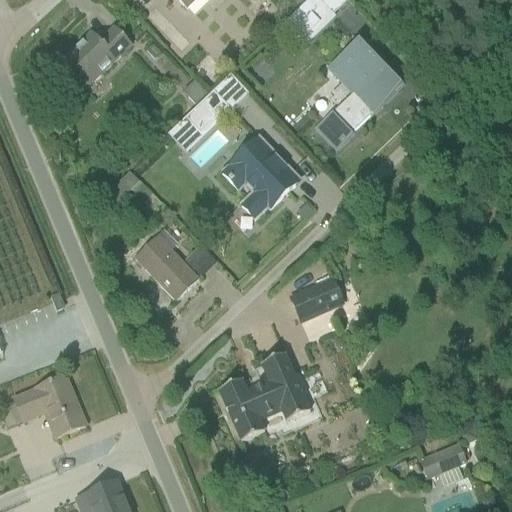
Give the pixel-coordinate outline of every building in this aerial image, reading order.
[(173,0),(187,14),(201,0),(173,0)] [(345,0),(313,0),(309,5),(313,10),(305,18),(318,32),(349,3),(345,0)] [(91,38),(58,69),(82,96),(130,50),(113,33),(99,46),(91,38)] [(358,45),(328,74),(351,98),(316,132),(336,153),(347,142),(346,141),(393,97),(378,82),(386,75),(358,45)] [(185,157),(220,124),(218,121),(229,111),(213,95),(167,138),(185,157)] [(253,136),(269,118),(246,97),(229,116),(253,136)] [(256,142),(219,177),(238,197),(244,191),(250,198),(239,208),(254,224),(267,212),(269,214),(294,190),(290,185),(290,177),(256,142)] [(120,164),(129,173),(143,160),(134,151),(120,164)] [(152,216),(161,207),(128,175),(112,191),(119,198),(126,190),(152,216)] [(176,305),(199,284),(172,253),(177,249),(163,235),(134,263),(176,305)] [(331,285),(291,303),(300,328),(343,310),(331,285)] [(285,427),(310,416),(303,399),(306,398),(298,379),(293,381),(284,359),(261,369),(268,387),(246,396),(241,385),(218,395),(240,447),(264,436),(260,426),(280,417),(285,427)] [(87,430),(66,381),(11,401),(14,405),(0,412),(0,418),(7,433),(20,426),(24,429),(42,419),(55,445),(87,430)] [(458,447),(418,464),(426,485),(439,480),(443,490),(462,482),(458,471),(466,468),(458,447)] [(127,511),(126,510),(122,511),(120,503),(123,502),(117,487),(74,504),(77,511),(127,511)]
